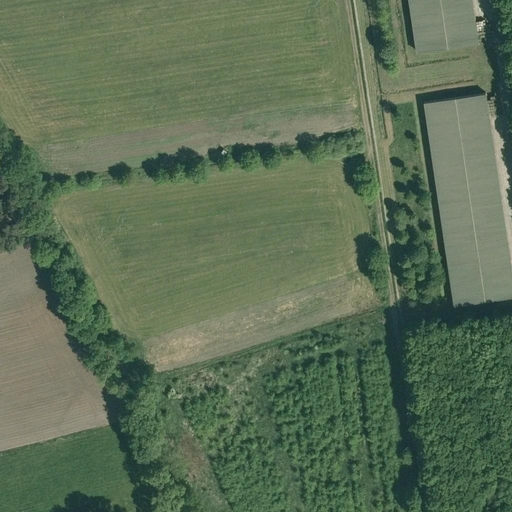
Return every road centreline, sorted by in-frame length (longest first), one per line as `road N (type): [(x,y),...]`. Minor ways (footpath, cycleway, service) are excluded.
road 1 (track): [(346,0),(425,511)]
road 2 (track): [(484,511),(472,326)]
